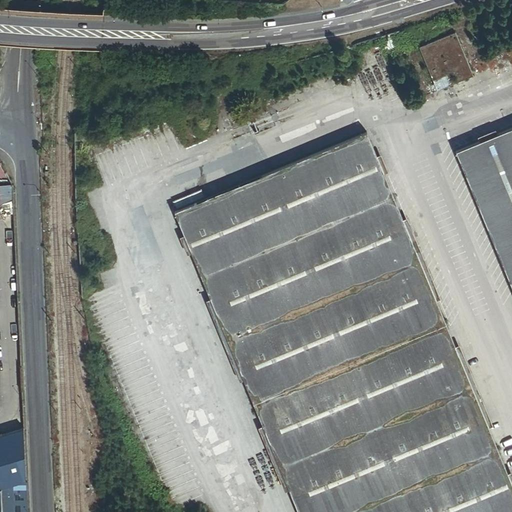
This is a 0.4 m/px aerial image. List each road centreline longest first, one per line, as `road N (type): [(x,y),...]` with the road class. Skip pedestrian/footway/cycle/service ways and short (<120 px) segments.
road 1 (secondary): [(371,13),(238,35),(0,26)]
road 2 (tertiary): [(25,153),(41,511)]
